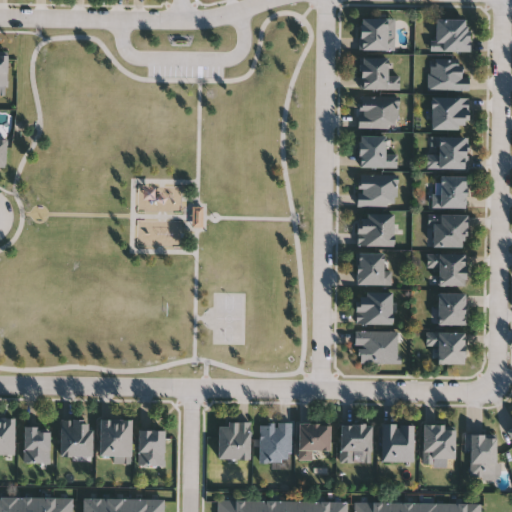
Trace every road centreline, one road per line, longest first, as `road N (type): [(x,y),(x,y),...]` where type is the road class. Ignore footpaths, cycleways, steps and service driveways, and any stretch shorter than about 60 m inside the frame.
road 1 (residential): [(0,384),(494,392)]
road 2 (residential): [(494,392),(501,0)]
road 3 (residential): [(322,388),(327,0)]
road 4 (residential): [(273,0),(240,14),(182,21),(0,18)]
road 5 (residential): [(193,388),(190,511)]
